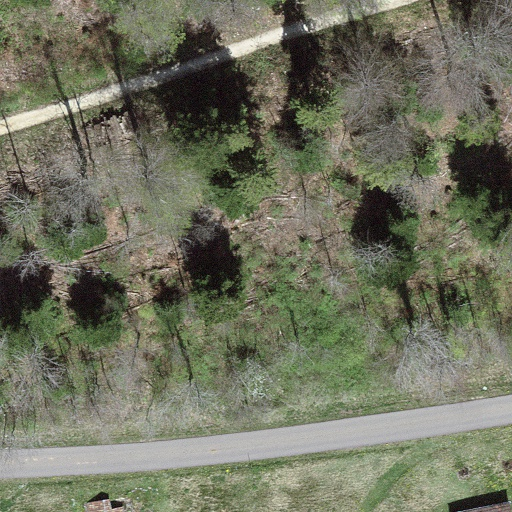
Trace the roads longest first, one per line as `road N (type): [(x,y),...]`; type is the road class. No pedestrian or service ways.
road 1 (unclassified): [(511,406),(176,453),(0,464)]
road 2 (track): [(0,127),(385,0)]
